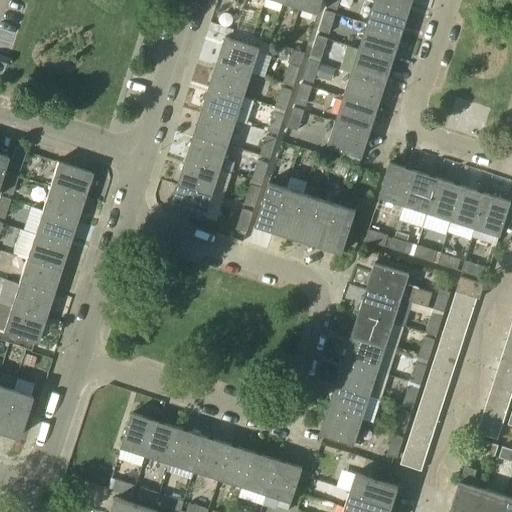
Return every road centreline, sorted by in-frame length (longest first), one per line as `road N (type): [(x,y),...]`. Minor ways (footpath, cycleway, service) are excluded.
road 1 (residential): [(35,490),(143,160)]
road 2 (residential): [(425,511),(511,246)]
road 3 (residential): [(511,163),(421,134),(413,120),(451,0)]
road 4 (residential): [(143,160),(195,0)]
road 5 (residential): [(143,160),(0,113)]
